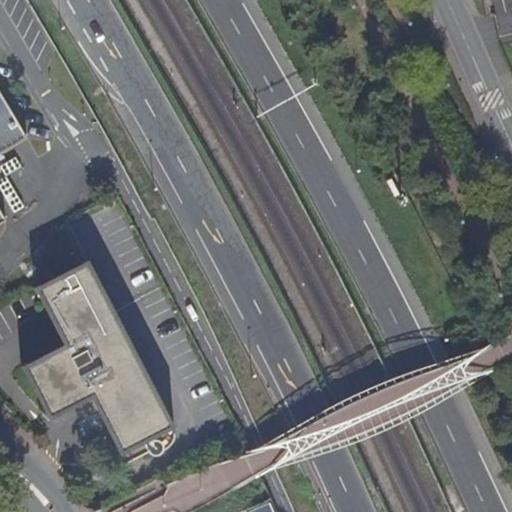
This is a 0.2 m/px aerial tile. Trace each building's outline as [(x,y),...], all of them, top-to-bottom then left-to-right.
[(511,0),(475,0),(496,47),(511,42),(511,0)] [(0,225),(7,222),(0,209),(0,154),(27,138),(0,92),(0,225)] [(34,290),(64,345),(52,351),(78,406),(91,399),(121,457),(175,429),(87,261),(34,290)] [(50,420),(78,406),(52,351),(22,367),(50,420)] [(273,511),(268,501),(245,511),(244,511),(273,511)]
